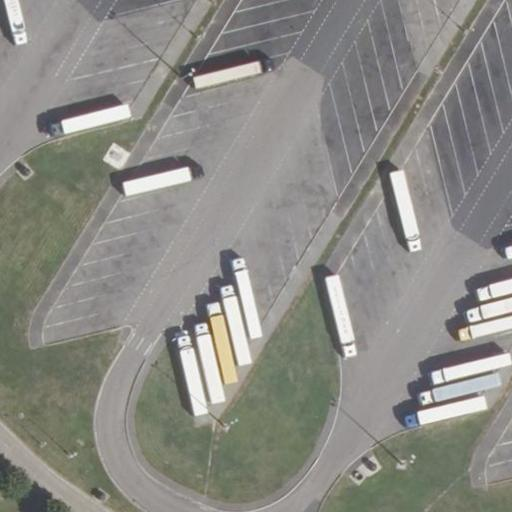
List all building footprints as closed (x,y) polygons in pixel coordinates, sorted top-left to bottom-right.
[(297,5),(288,23),(304,31),(313,13),(297,5)] [(82,107),(147,97),(145,85),(80,95),(82,107)] [(496,149),(504,133),(486,124),(478,141),(496,149)] [(104,317),(39,328),(41,340),(106,330),(104,317)] [(511,462),(478,471),(480,482),(511,474),(511,462)]
